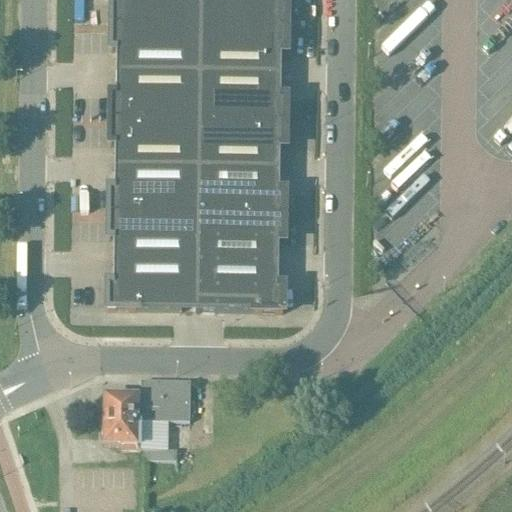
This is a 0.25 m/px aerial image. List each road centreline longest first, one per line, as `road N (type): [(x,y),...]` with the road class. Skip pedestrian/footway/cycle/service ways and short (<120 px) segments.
road 1 (unclassified): [(45,380),(91,363),(292,363),(337,331),(342,0)]
road 2 (unclassified): [(34,0),(31,322),(45,380)]
road 3 (track): [(278,511),(422,406),(511,314)]
